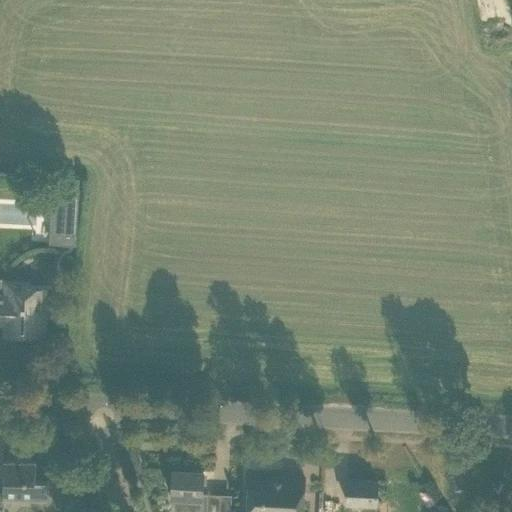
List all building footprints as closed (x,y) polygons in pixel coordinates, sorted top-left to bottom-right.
[(54,178),(50,242),(74,243),(78,179),(54,178)] [(0,279),(0,324),(6,325),(5,334),(21,334),(23,338),(34,338),(36,335),(39,335),(39,329),(43,330),(44,310),(45,289),(32,288),(26,288),(27,281),(24,281),(4,280),(0,279)] [(47,480),(35,480),(35,460),(3,459),(2,499),(47,500),(47,480)] [(206,511),(207,494),(202,493),(203,472),(173,470),(171,497),(175,511),(206,511)] [(248,480),(246,511),(302,511),(304,477),(282,476),(282,482),(248,480)] [(324,492),(322,511),(408,511),(409,495),(376,493),(377,481),(348,479),(347,494),(324,492)]
